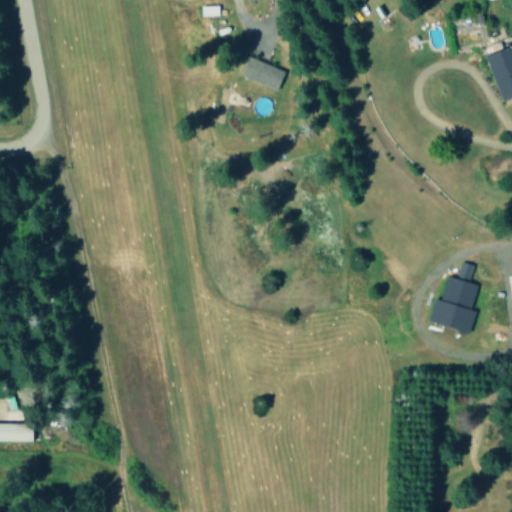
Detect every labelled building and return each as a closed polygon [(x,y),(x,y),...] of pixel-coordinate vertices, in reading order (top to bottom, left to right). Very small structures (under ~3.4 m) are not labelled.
[(217,5),(199,5),(200,16),(218,15),(217,5)] [(511,45),(485,55),(502,101),(511,97),(511,45)] [(241,78),(278,88),(283,68),(246,58),(241,78)] [(446,275),(439,299),(433,297),(427,320),(468,331),(474,310),(470,309),(476,283),(468,281),(472,264),(460,261),(455,277),(446,275)] [(32,422),(0,422),(0,440),(32,440),(32,422)]
